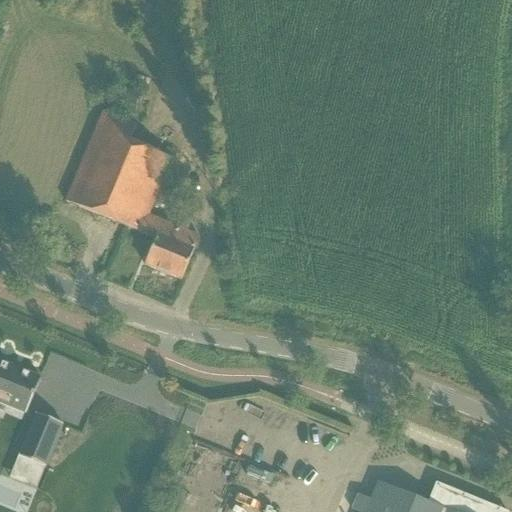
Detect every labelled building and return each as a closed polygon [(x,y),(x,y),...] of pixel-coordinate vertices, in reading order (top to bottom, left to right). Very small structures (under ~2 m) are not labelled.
[(121,100),(136,107),(141,95),(126,89),(121,100)] [(103,112),(73,185),(65,203),(140,234),(148,215),(149,216),(171,163),(127,144),(134,126),(103,112)] [(148,215),(140,234),(155,240),(144,267),(180,282),(199,237),(187,232),(196,213),(173,203),(165,222),(149,216),(148,215)] [(0,362),(0,399),(7,403),(6,407),(25,415),(40,379),(0,362)] [(36,415),(18,458),(44,468),(62,426),(36,415)] [(500,511),(436,486),(428,505),(378,484),(371,501),(357,495),(350,510),(355,511),(500,511)]
